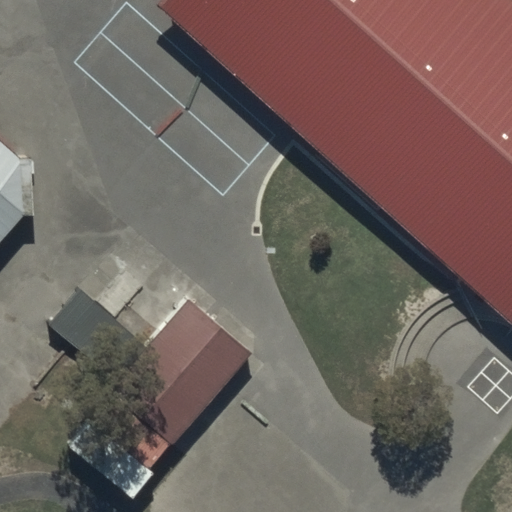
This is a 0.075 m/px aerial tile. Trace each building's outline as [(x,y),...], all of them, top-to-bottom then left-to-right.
[(511,317),(511,8),(503,0),(160,0),(155,6),(509,321),(511,317)] [(0,241),(22,215),(35,215),(32,158),(17,159),(0,143),(0,241)] [(144,346),(80,289),(46,326),(111,384),(144,346)] [(108,390),(171,445),(249,357),(187,302),(108,390)] [(165,446),(102,395),(86,416),(148,466),(165,446)] [(146,474),(87,424),(67,447),(126,497),(146,474)]
